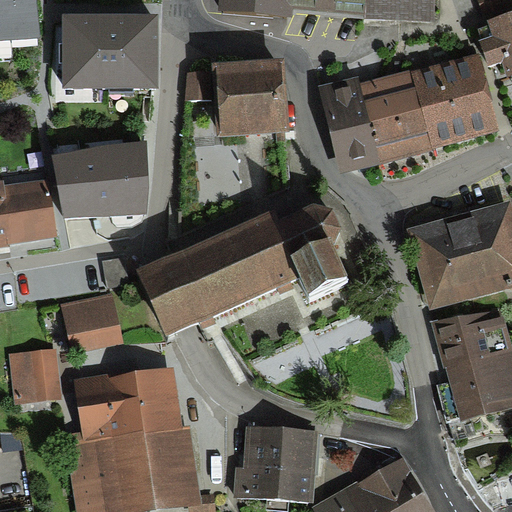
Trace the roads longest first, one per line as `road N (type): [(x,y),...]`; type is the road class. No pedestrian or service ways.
road 1 (residential): [(179,33),(156,266),(212,378),(234,398),(275,415),(429,438)]
road 2 (residential): [(370,212),(328,177),(290,59),(179,33)]
road 3 (residential): [(429,438),(387,241),(370,212)]
road 4 (residential): [(370,212),(511,147)]
